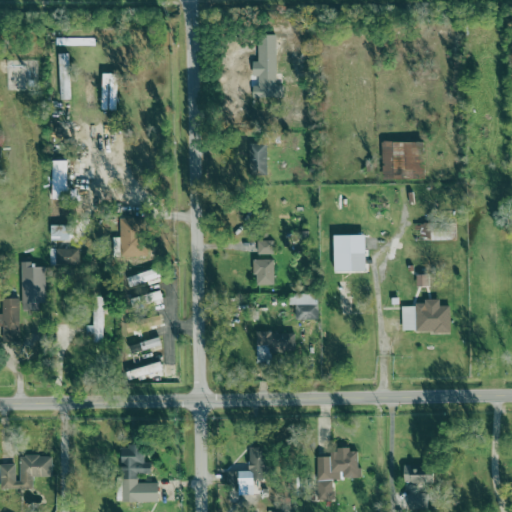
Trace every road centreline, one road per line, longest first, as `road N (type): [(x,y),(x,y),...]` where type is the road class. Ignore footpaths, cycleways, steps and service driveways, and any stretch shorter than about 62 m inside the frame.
road 1 (residential): [(198,511),(189,0)]
road 2 (residential): [(0,404),(511,397)]
